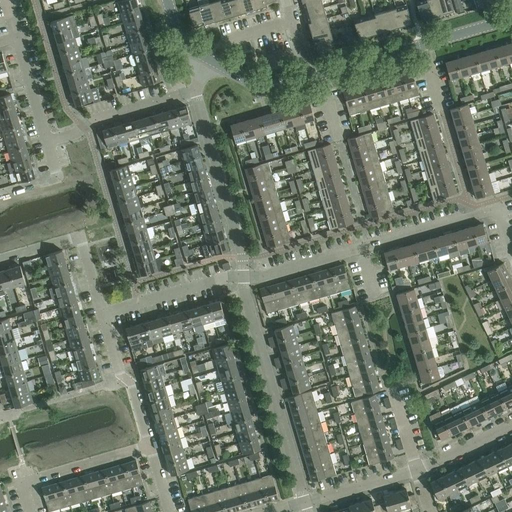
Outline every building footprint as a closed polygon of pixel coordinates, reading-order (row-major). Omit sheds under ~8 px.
[(125,0),(118,2),(121,13),(139,8),(136,0),(125,0)] [(220,0),(209,3),(215,22),(225,19),(220,0)] [(230,0),(220,0),(225,19),(235,16),(230,0)] [(242,0),(230,0),(235,16),(246,13),(242,0)] [(253,0),(242,0),(246,13),(256,10),(253,0)] [(264,0),(253,0),(256,10),(267,7),(264,0)] [(321,0),(312,0),(302,3),(305,13),(324,8),(321,0)] [(432,18),(427,0),(424,0),(416,2),(421,21),(432,18)] [(438,0),(427,0),(432,18),(443,15),(438,0)] [(450,0),(438,0),(443,15),(454,11),(450,0)] [(494,0),(474,0),(477,9),(496,3),(494,0)] [(463,10),(461,2),(455,3),(457,12),(463,10)] [(209,3),(199,6),(204,25),(215,22),(209,3)] [(406,5),(395,8),(401,27),(412,24),(406,5)] [(204,25),(199,6),(188,10),(193,28),(204,25)] [(139,8),(121,13),(124,24),(142,18),(139,8)] [(324,8),(305,13),(308,24),(327,18),(324,8)] [(395,8),(385,11),(390,30),(401,27),(395,8)] [(385,11),(375,14),(380,33),(390,30),(385,11)] [(375,14),(364,17),(370,36),(380,33),(375,14)] [(73,15),(51,22),(54,33),(77,26),(73,15)] [(370,36),(364,17),(353,21),(359,39),(370,36)] [(142,18),(124,24),(127,34),(145,29),(142,18)] [(327,18),(308,24),(311,34),(330,29),(327,18)] [(77,26),(54,33),(57,43),(75,38),(80,37),(77,26)] [(145,29),(127,34),(130,44),(148,39),(145,29)] [(330,29),(311,34),(314,44),(333,39),(330,29)] [(354,33),(346,35),(349,46),(357,43),(354,33)] [(75,38),(57,43),(60,53),(78,48),(75,38)] [(148,39),(130,44),(133,55),(151,49),(148,39)] [(333,39),(314,44),(317,55),(336,50),(333,39)] [(505,46),(495,48),(500,66),(509,63),(505,46)] [(78,48),(60,53),(63,64),(81,59),(78,48)] [(495,48),(485,51),(490,69),(500,66),(495,48)] [(151,49),(133,55),(130,55),(129,58),(131,65),(133,66),(136,65),(154,60),(151,49)] [(485,51),(475,54),(480,71),(490,69),(485,51)] [(475,54),(465,57),(470,74),(480,71),(475,54)] [(465,57),(455,60),(460,77),(470,74),(465,57)] [(81,59),(63,64),(66,74),(84,69),(81,59)] [(154,60),(136,65),(139,75),(157,70),(154,60)] [(460,77),(455,60),(445,63),(450,80),(460,77)] [(84,69),(66,74),(69,85),(87,79),(84,69)] [(157,70),(139,75),(142,86),(160,81),(157,70)] [(412,72),(402,75),(409,98),(419,95),(412,72)] [(402,75),(392,78),(399,101),(409,98),(402,75)] [(392,78),(382,81),(389,104),(399,101),(392,78)] [(87,79),(69,85),(72,95),(90,90),(87,79)] [(382,81),(373,84),(379,107),(389,104),(382,81)] [(373,84),(363,87),(370,110),(379,107),(373,84)] [(363,87),(353,90),(360,113),(370,110),(363,87)] [(90,90),(72,95),(75,106),(93,101),(90,90)] [(360,113),(353,90),(343,93),(350,116),(360,113)] [(0,97),(0,109),(14,105),(11,94),(0,97)] [(310,102),(299,105),(304,123),(315,120),(310,102)] [(450,109),(453,119),(471,114),(468,104),(450,109)] [(14,105),(0,109),(0,120),(17,115),(14,105)] [(299,105),(289,108),(294,125),(304,123),(299,105)] [(186,106),(175,109),(181,127),(192,124),(186,106)] [(289,108),(280,111),(285,128),(294,125),(289,108)] [(175,109),(165,112),(170,130),(181,127),(175,109)] [(280,111),(270,114),(275,131),(285,128),(280,111)] [(165,112),(155,115),(160,133),(170,130),(165,112)] [(270,114),(260,117),(265,134),(275,131),(270,114)] [(410,121),(413,131),(436,125),(433,114),(410,121)] [(471,114),(453,119),(456,129),(473,124),(471,114)] [(17,115),(0,120),(0,123),(2,131),(20,126),(17,115)] [(155,115),(144,118),(149,136),(160,133),(155,115)] [(260,117),(250,120),(255,137),(265,134),(260,117)] [(144,118),(134,121),(139,139),(149,136),(144,118)] [(250,120),(241,123),(246,140),(255,137),(250,120)] [(134,121),(124,124),(129,142),(139,139),(134,121)] [(246,140),(241,123),(230,125),(235,143),(246,140)] [(124,124),(113,127),(118,145),(129,142),(124,124)] [(473,124),(456,129),(459,139),(476,134),(473,124)] [(436,125),(413,131),(416,141),(439,134),(436,125)] [(20,126),(2,131),(5,141),(23,136),(20,126)] [(118,145),(113,127),(102,131),(107,148),(118,145)] [(348,139),(351,149),(374,143),(371,132),(348,139)] [(439,134),(416,141),(419,151),(442,144),(439,134)] [(476,134),(459,139),(462,149),(479,144),(476,134)] [(23,136),(5,141),(8,152),(26,147),(23,136)] [(374,143),(351,149),(354,159),(377,152),(374,143)] [(307,151),(310,161),(333,154),(330,144),(307,151)] [(442,144),(419,151),(422,161),(445,154),(442,144)] [(479,144),(462,149),(465,159),(482,154),(479,144)] [(180,150),(183,161),(201,156),(198,145),(180,150)] [(26,147),(8,152),(11,162),(29,157),(26,147)] [(377,152),(354,159),(356,169),(379,162),(377,152)] [(333,154),(310,161),(313,171),(336,164),(333,154)] [(445,154),(422,161),(424,170),(447,164),(445,154)] [(482,154),(465,159),(468,168),(485,163),(482,154)] [(201,156),(183,161),(186,172),(204,166),(201,156)] [(29,157),(11,162),(14,172),(32,167),(29,157)] [(245,169),(248,179),(271,173),(268,162),(245,169)] [(379,162),(356,169),(359,179),(382,172),(379,162)] [(485,163),(468,168),(471,178),(488,173),(485,163)] [(336,164),(313,171),(316,181),(339,174),(336,164)] [(447,164),(424,170),(427,180),(450,173),(447,164)] [(110,171),(113,182),(131,176),(128,165),(110,171)] [(204,166),(186,172),(189,182),(207,177),(204,166)] [(32,167),(14,172),(18,183),(35,178),(32,167)] [(382,172),(359,179),(362,189),(385,182),(382,172)] [(271,173),(248,179),(251,189),(274,182),(271,173)] [(450,173),(427,180),(430,190),(453,183),(450,173)] [(488,173),(471,178),(473,188),(491,183),(488,173)] [(339,174),(316,181),(319,190),(342,184),(339,174)] [(131,176),(113,182),(116,192),(134,187),(131,176)] [(207,177),(189,182),(192,193),(210,187),(207,177)] [(274,182),(251,189),(254,199),(277,192),(274,182)] [(385,182),(362,189),(365,198),(388,192),(385,182)] [(453,183),(430,190),(433,200),(456,193),(453,183)] [(491,183),(473,188),(476,198),(494,193),(491,183)] [(342,184),(319,190),(322,200),(345,194),(342,184)] [(134,187),(116,192),(119,202),(137,197),(134,187)] [(210,187),(192,193),(195,203),(213,198),(210,187)] [(277,192),(254,199),(257,209),(280,202),(277,192)] [(388,192),(365,198),(368,208),(391,201),(388,192)] [(345,194),(322,200),(325,210),(348,203),(345,194)] [(137,197),(119,202),(122,213),(140,208),(137,197)] [(213,198),(195,203),(198,214),(216,208),(213,198)] [(391,201),(368,208),(371,218),(394,212),(391,201)] [(280,202),(257,209),(259,218),(282,212),(280,202)] [(348,203),(325,210),(328,220),(351,213),(348,203)] [(140,208),(122,213),(125,224),(143,218),(140,208)] [(216,208),(198,214),(201,224),(219,219),(216,208)] [(282,212),(259,218),(262,228),(285,222),(282,212)] [(351,213),(328,220),(330,230),(354,223),(351,213)] [(143,218),(125,224),(129,234),(146,229),(143,218)] [(219,219),(201,224),(205,234),(222,229),(219,219)] [(285,222),(262,228),(265,238),(288,231),(285,222)] [(483,224),(472,227),(477,244),(488,241),(483,224)] [(472,227),(463,230),(468,247),(477,244),(472,227)] [(146,229),(129,234),(132,244),(149,239),(146,229)] [(222,229),(205,234),(208,245),(225,240),(222,229)] [(463,230),(453,233),(458,250),(468,247),(463,230)] [(288,231),(265,238),(268,248),(291,242),(288,231)] [(443,236),(448,253),(450,259),(459,256),(458,250),(453,233),(443,236)] [(443,236),(433,238),(438,256),(448,253),(443,236)] [(433,238),(423,241),(428,259),(438,256),(433,238)] [(149,239),(132,244),(135,255),(152,249),(149,239)] [(225,240),(208,245),(202,246),(205,258),(212,257),(211,255),(228,250),(225,240)] [(423,241),(413,244),(418,261),(428,259),(423,241)] [(413,244),(404,247),(409,264),(418,261),(413,244)] [(404,247),(394,250),(399,267),(409,264),(404,247)] [(152,249),(135,255),(138,265),(155,260),(152,249)] [(399,267),(394,250),(384,253),(389,270),(399,267)] [(44,256),(48,267),(65,261),(62,251),(44,256)] [(160,259),(155,260),(138,265),(141,276),(158,271),(163,269),(164,267),(161,259),(160,259)] [(22,262),(25,273),(31,272),(29,267),(31,266),(30,260),(22,262)] [(65,261),(48,267),(51,277),(68,272),(65,261)] [(229,263),(222,265),(224,271),(231,269),(229,263)] [(487,271),(492,281),(508,273),(503,263),(487,271)] [(344,265),(333,268),(340,292),(351,289),(344,265)] [(20,266),(9,269),(14,287),(25,284),(20,266)] [(333,268),(322,271),(329,295),(340,292),(333,268)] [(9,269),(0,271),(0,276),(4,290),(14,287),(9,269)] [(322,271),(312,274),(319,298),(329,295),(322,271)] [(68,272),(51,277),(54,287),(71,282),(68,272)] [(511,281),(508,273),(492,281),(496,290),(511,282),(511,281)] [(312,274),(302,277),(309,301),(319,298),(312,274)] [(302,277),(291,280),(298,304),(309,301),(302,277)] [(291,280),(281,283),(288,307),(298,304),(291,280)] [(71,282),(54,287),(57,298),(74,293),(71,282)] [(511,282),(496,290),(501,299),(511,293),(511,282)] [(281,283),(271,286),(278,310),(288,307),(281,283)] [(278,310),(271,286),(260,289),(267,314),(278,310)] [(397,294),(400,304),(417,299),(414,289),(397,294)] [(74,293),(57,298),(60,308),(77,303),(74,293)] [(511,293),(501,299),(505,308),(511,304),(511,293)] [(417,299),(400,304),(402,314),(420,309),(417,299)] [(220,301),(209,304),(215,327),(226,323),(220,301)] [(77,303),(60,308),(63,319),(80,314),(77,303)] [(209,304),(198,307),(205,330),(215,327),(209,304)] [(331,313),(334,324),(359,317),(355,306),(331,313)] [(188,310),(193,328),(194,332),(195,332),(196,332),(204,330),(204,329),(205,330),(198,307),(188,310)] [(420,309),(402,314),(405,324),(423,319),(420,309)] [(188,310),(178,313),(183,331),(193,328),(188,310)] [(33,311),(23,314),(26,325),(37,322),(36,320),(35,315),(33,311)] [(178,313),(167,316),(173,334),(183,331),(178,313)] [(80,314),(63,319),(66,329),(83,324),(80,314)] [(167,316),(157,319),(162,337),(173,334),(167,316)] [(359,317),(334,324),(337,335),(362,328),(359,317)] [(0,320),(0,332),(11,329),(8,319),(0,320)] [(157,319),(147,322),(152,340),(162,337),(157,319)] [(423,319),(405,324),(408,334),(425,329),(423,319)] [(147,322),(136,325),(143,347),(145,348),(152,346),(153,344),(152,340),(147,322)] [(83,324),(66,329),(69,340),(87,335),(83,324)] [(143,347),(136,325),(125,329),(130,346),(131,346),(132,351),(134,352),(141,349),(142,348),(143,347)] [(274,330),(278,341),(295,336),(292,325),(274,330)] [(362,328),(337,335),(340,345),(365,338),(362,328)] [(11,329),(0,332),(0,344),(14,340),(11,329)] [(425,329),(408,334),(411,343),(428,338),(425,329)] [(87,335),(69,340),(72,350),(90,345),(87,335)] [(295,336),(278,341),(281,351),(298,346),(295,336)] [(365,338),(340,345),(343,355),(368,348),(365,338)] [(428,338),(411,343),(414,353),(431,348),(428,338)] [(14,340),(0,344),(0,355),(18,350),(14,340)] [(212,349),(215,360),(233,355),(230,344),(212,349)] [(90,345),(72,350),(75,360),(93,355),(90,345)] [(298,346),(281,351),(284,361),(301,356),(298,346)] [(368,348),(343,355),(346,366),(371,359),(368,348)] [(431,348),(414,353),(417,363),(434,358),(431,348)] [(18,350),(0,355),(3,366),(21,361),(18,350)] [(93,355),(75,360),(78,371),(96,366),(93,355)] [(233,355),(215,360),(218,370),(236,365),(233,355)] [(46,356),(40,358),(42,365),(49,364),(46,356)] [(301,356),(284,361),(287,372),(304,367),(301,356)] [(185,357),(180,359),(183,369),(188,368),(185,357)] [(434,358),(417,363),(420,373),(437,368),(434,358)] [(371,359),(346,366),(349,376),(374,369),(371,359)] [(21,361),(3,366),(6,376),(24,371),(21,361)] [(141,370),(144,381),(161,376),(158,365),(141,370)] [(236,365),(218,370),(221,381),(239,376),(236,365)] [(96,366),(78,371),(83,388),(95,384),(93,378),(99,377),(96,366)] [(304,367),(287,372),(290,382),(307,377),(304,367)] [(437,368),(420,373),(423,383),(440,378),(443,377),(444,375),(442,368),(440,367),(437,368)] [(374,369),(349,376),(352,386),(377,379),(374,369)] [(24,371),(6,376),(9,386),(27,381),(24,371)] [(161,376),(144,381),(147,391),(164,386),(161,376)] [(239,376),(221,381),(222,382),(216,384),(218,392),(224,390),(224,391),(242,386),(239,376)] [(307,377),(290,382),(293,393),(311,388),(307,377)] [(377,379),(352,386),(356,397),(380,390),(377,379)] [(27,381),(9,386),(12,397),(30,392),(27,381)] [(164,386),(147,391),(150,402),(167,396),(164,386)] [(242,386),(224,391),(227,402),(245,397),(242,386)] [(511,397),(507,388),(498,392),(506,409),(511,405),(511,397)] [(287,398),(290,409),(315,402),(311,391),(287,398)] [(30,392),(12,397),(15,408),(33,403),(30,392)] [(498,392),(489,397),(497,413),(506,409),(498,392)] [(351,402),(354,413),(378,406),(375,395),(351,402)] [(167,396),(150,402),(153,412),(171,407),(167,396)] [(245,397),(227,402),(230,412),(248,407),(245,397)] [(489,397),(480,401),(487,417),(497,413),(489,397)] [(480,401),(471,406),(478,422),(487,417),(480,401)] [(315,402),(290,409),(293,419),(318,412),(315,402)] [(378,406),(354,413),(357,423),(381,416),(378,406)] [(471,406),(461,410),(469,426),(478,422),(471,406)] [(171,407),(153,412),(156,423),(174,418),(171,407)] [(248,407),(230,412),(233,423),(251,418),(248,407)] [(443,419),(451,435),(460,431),(452,414),(450,410),(441,414),(443,419)] [(461,410),(452,414),(460,431),(469,426),(461,410)] [(318,412),(293,419),(296,430),(321,423),(318,412)] [(381,416),(357,423),(360,434),(384,426),(381,416)] [(174,418),(156,423),(159,433),(177,428),(174,418)] [(251,418),(233,423),(236,433),(254,428),(251,418)] [(451,435),(443,419),(433,423),(441,440),(451,435)] [(321,423),(296,430),(299,440),(324,433),(321,423)] [(384,426),(360,434),(363,444),(387,437),(384,426)] [(177,428),(159,433),(162,444),(180,438),(177,428)] [(254,428),(236,433),(239,443),(257,438),(254,428)] [(324,433),(299,440),(302,450),(327,443),(324,433)] [(387,437),(363,444),(366,454),(390,447),(387,437)] [(180,438),(162,444),(165,454),(183,449),(180,438)] [(257,438),(239,443),(243,454),(260,449),(257,438)] [(327,443),(302,450),(305,461),(330,454),(327,443)] [(511,451),(509,445),(499,449),(507,466),(511,463),(511,451)] [(390,447),(366,454),(369,465),(394,458),(390,447)] [(183,449),(165,454),(168,464),(186,459),(183,449)] [(499,449),(489,454),(497,471),(507,466),(499,449)] [(330,454),(305,461),(308,471),(333,464),(330,454)] [(489,454),(480,459),(488,475),(497,471),(489,454)] [(186,459),(168,464),(171,475),(189,470),(186,459)] [(480,459),(470,463),(478,480),(488,475),(480,459)] [(136,460),(125,464),(132,488),(143,485),(136,460)] [(470,463),(460,468),(468,485),(478,480),(470,463)] [(125,464),(115,467),(122,491),(132,488),(125,464)] [(333,464),(308,471),(312,482),(336,475),(333,464)] [(115,467),(104,470),(111,494),(122,491),(115,467)] [(460,468),(450,473),(458,490),(468,485),(460,468)] [(104,470),(94,473),(101,497),(111,494),(104,470)] [(94,473),(84,476),(91,500),(101,497),(94,473)] [(450,473),(440,478),(448,494),(458,490),(450,473)] [(271,475),(260,478),(268,502),(279,499),(271,475)] [(84,476),(73,479),(80,503),(91,500),(84,476)] [(260,478),(250,481),(257,505),(268,502),(260,478)] [(448,494),(440,478),(430,483),(438,499),(448,494)] [(73,479),(63,482),(70,506),(80,503),(73,479)] [(250,481),(240,484),(247,508),(257,505),(250,481)] [(63,482),(52,485),(60,509),(70,506),(63,482)] [(240,484),(229,487),(237,511),(247,508),(240,484)] [(49,511),(60,509),(52,485),(42,488),(48,511),(49,511)] [(229,487),(219,490),(225,511),(234,511),(237,511),(229,487)] [(406,489),(395,493),(400,511),(412,508),(418,507),(414,495),(408,496),(406,489)] [(225,511),(219,490),(209,493),(214,511),(225,511)] [(214,511),(209,493),(198,496),(202,511),(214,511)] [(385,503),(379,505),(381,511),(399,511),(400,511),(395,493),(383,496),(385,503)] [(202,511),(198,496),(187,499),(191,511),(202,511)] [(372,500),(360,503),(362,511),(381,511),(379,505),(374,506),(372,500)] [(125,509),(125,511),(152,511),(149,502),(125,509)] [(362,511),(360,503),(349,506),(350,511),(362,511)]
